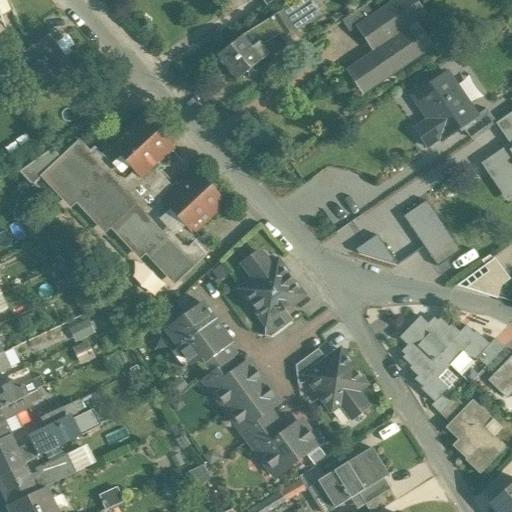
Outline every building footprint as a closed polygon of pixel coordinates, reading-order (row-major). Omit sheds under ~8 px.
[(0,0),(0,17),(11,11),(14,18),(15,17),(7,0),(0,0)] [(392,0),(373,13),(355,26),(356,27),(372,52),(345,70),(346,71),(352,67),(363,83),(390,64),(393,68),(403,61),(406,65),(424,52),(407,26),(426,14),(416,0),(392,0)] [(366,4),(342,21),(349,31),(356,27),(355,26),(373,13),(366,4)] [(284,10),(269,19),(282,39),(296,29),(284,10)] [(49,35),(19,57),(45,93),(75,71),(49,35)] [(242,36),(217,56),(236,81),(267,56),(257,44),(252,48),(242,36)] [(474,112),(445,72),(417,92),(433,116),(413,130),(425,147),(440,137),(442,141),(463,126),(476,117),(474,112)] [(483,106),(474,112),(476,117),(463,126),(472,140),(496,124),(483,106)] [(212,123),(218,136),(248,122),(241,108),(212,123)] [(146,176),(178,141),(142,109),(111,143),(146,176)] [(511,112),(496,124),(506,139),(511,135),(511,112)] [(511,135),(506,139),(510,144),(490,158),(511,188),(511,187),(511,135)] [(52,146),(23,170),(60,215),(76,202),(97,227),(116,211),(111,205),(123,195),(77,140),(59,155),(52,146)] [(196,164),(159,199),(171,212),(164,218),(185,240),(228,198),(196,164)] [(429,198),(404,212),(442,278),(483,256),(474,240),(458,249),(429,198)] [(376,269),(394,257),(377,232),(359,245),(376,269)] [(270,268),(259,253),(243,264),(254,279),(240,290),(265,324),(284,310),(303,297),(277,262),(270,268)] [(489,256),(481,261),(484,266),(489,271),(497,265),(493,260),(489,256)] [(489,271),(484,266),(456,286),(497,299),(501,286),(510,279),(494,259),(493,260),(497,265),(489,271)] [(196,300),(173,321),(174,323),(164,330),(166,333),(160,337),(169,349),(172,353),(216,320),(202,302),(199,304),(196,300)] [(265,324),(265,325),(264,336),(270,338),(292,321),(284,310),(265,324)] [(457,335),(440,318),(437,321),(434,318),(428,324),(419,316),(409,327),(447,363),(460,349),(474,362),(477,358),(489,345),(489,344),(475,331),(473,333),(465,326),(457,335)] [(86,318),(67,328),(74,341),(93,331),(86,318)] [(216,320),(172,353),(183,369),(189,364),(191,367),(201,359),(204,364),(230,345),(214,323),(217,321),(216,320)] [(447,363),(409,327),(398,338),(406,345),(401,351),(404,355),(401,358),(419,374),(414,379),(422,387),(420,389),(434,402),(435,403),(447,390),(448,389),(434,376),(447,363)] [(495,338),(489,344),(489,345),(477,358),(486,367),(505,348),(495,338)] [(88,341),(74,347),(81,363),(95,357),(88,341)] [(230,345),(204,364),(211,373),(230,360),(237,355),(230,345)] [(511,354),(505,348),(486,367),(494,374),(511,355),(511,354)] [(318,349),(295,366),(297,385),(302,385),(307,380),(304,376),(326,360),(318,349)] [(511,355),(494,374),(487,381),(503,397),(511,387),(511,355)] [(346,358),(338,364),(332,356),(326,360),(304,376),(307,380),(330,411),(340,404),(351,419),(367,407),(356,392),(366,385),(346,358)] [(230,360),(211,373),(203,379),(211,389),(237,370),(230,360)] [(237,370),(211,389),(226,410),(264,382),(248,361),(237,370)] [(264,382),(226,410),(241,430),(267,411),(279,403),(264,382)] [(19,387),(1,396),(2,398),(0,398),(0,409),(24,398),(19,387)] [(447,390),(435,403),(434,402),(431,405),(440,415),(456,399),(447,390)] [(24,398),(0,409),(0,411),(4,421),(29,409),(24,398)] [(465,408),(456,399),(440,415),(450,423),(465,408)] [(450,423),(445,428),(458,440),(455,443),(464,453),(462,456),(466,459),(465,460),(480,475),(505,449),(477,422),(486,413),(472,400),(465,408),(450,423)] [(93,410),(54,429),(56,435),(51,437),(56,448),(100,427),(93,410)] [(0,411),(0,441),(11,436),(4,421),(0,411)] [(267,411),(241,430),(249,440),(275,421),(267,411)] [(275,421),(249,440),(257,452),(284,433),(275,421)] [(284,433),(257,452),(275,476),(318,445),(300,421),(284,433)] [(54,429),(30,440),(33,446),(24,450),(21,456),(24,464),(56,448),(51,437),(56,435),(54,429)] [(11,436),(0,441),(0,476),(24,464),(21,456),(11,436)] [(371,448),(316,482),(333,509),(357,494),(363,503),(384,491),(378,480),(388,474),(371,448)] [(50,465),(40,470),(44,477),(33,482),(37,491),(46,487),(74,473),(67,457),(57,462),(55,457),(48,461),(50,465)] [(24,464),(0,476),(0,489),(8,506),(37,491),(33,482),(24,464)] [(200,467),(189,473),(194,483),(205,477),(200,467)] [(511,511),(511,482),(488,504),(495,511),(511,511)] [(37,491),(8,506),(10,511),(56,511),(46,487),(37,491)] [(99,496),(106,511),(123,503),(116,488),(99,496)] [(384,491),(363,503),(368,511),(377,511),(396,500),(389,488),(384,491)]
